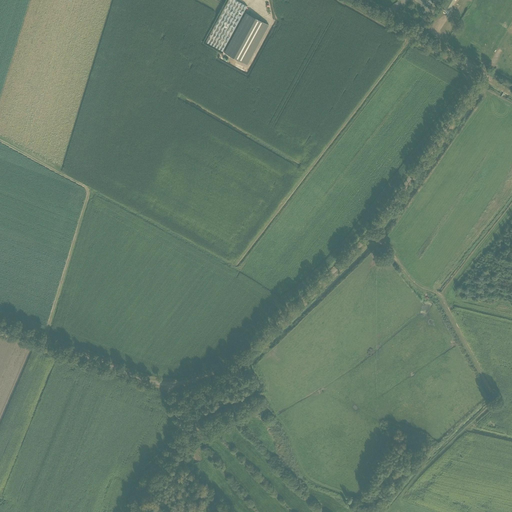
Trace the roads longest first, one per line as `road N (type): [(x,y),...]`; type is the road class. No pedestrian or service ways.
road 1 (unclassified): [(167,383),(209,374),(273,329),(369,234),(479,83),(479,70),(351,0)]
road 2 (track): [(369,234),(411,280),(439,295),(495,397),(470,425)]
road 3 (unclassified): [(167,383),(0,324)]
